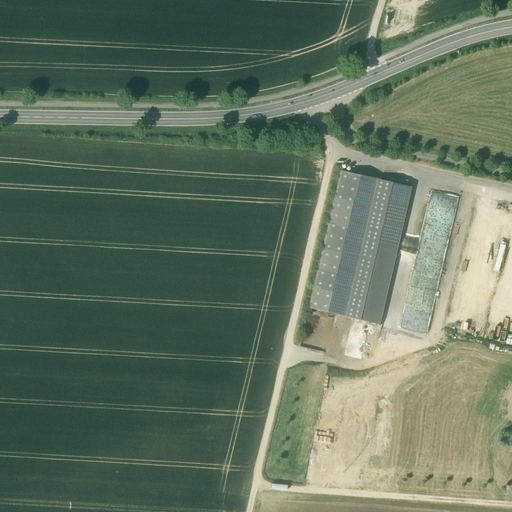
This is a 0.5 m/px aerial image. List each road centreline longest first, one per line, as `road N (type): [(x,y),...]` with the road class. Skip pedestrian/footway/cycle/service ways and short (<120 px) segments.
road 1 (secondary): [(0,117),(248,115),(321,97),(452,42),(511,27)]
road 2 (track): [(333,151),(249,511)]
road 3 (track): [(511,505),(255,485)]
